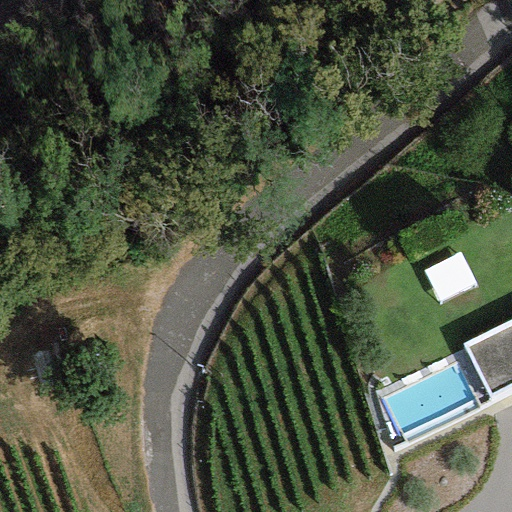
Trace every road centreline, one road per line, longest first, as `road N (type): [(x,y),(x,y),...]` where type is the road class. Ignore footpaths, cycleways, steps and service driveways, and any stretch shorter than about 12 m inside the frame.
road 1 (unclassified): [(498,0),(348,123),(164,293),(137,385),(142,511)]
road 2 (track): [(356,0),(118,177),(0,246)]
